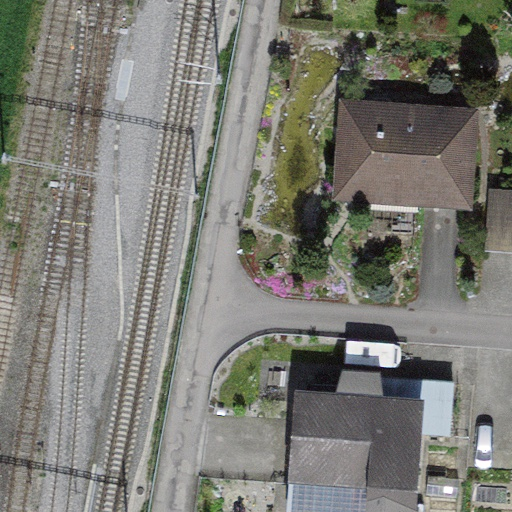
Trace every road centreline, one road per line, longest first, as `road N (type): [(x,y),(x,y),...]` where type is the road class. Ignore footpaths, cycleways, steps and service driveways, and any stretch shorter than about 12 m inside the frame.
road 1 (residential): [(267,0),(214,303)]
road 2 (residential): [(214,303),(511,326)]
road 3 (residential): [(214,303),(185,511)]
